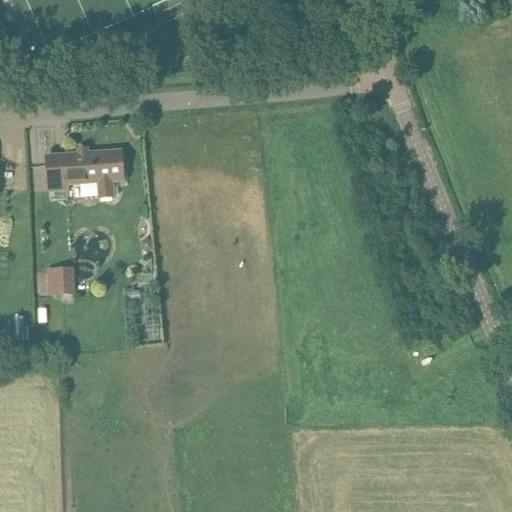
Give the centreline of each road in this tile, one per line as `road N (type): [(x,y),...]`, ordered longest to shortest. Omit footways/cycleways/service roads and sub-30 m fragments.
road 1 (residential): [(0,103),(112,105),(386,83)]
road 2 (unclassified): [(511,390),(386,83)]
